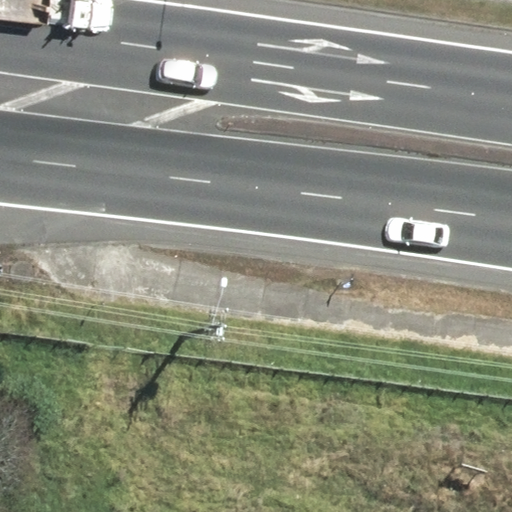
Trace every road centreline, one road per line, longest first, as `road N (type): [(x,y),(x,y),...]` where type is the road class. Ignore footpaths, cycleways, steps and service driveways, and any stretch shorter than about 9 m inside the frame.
road 1 (primary): [(511,225),(162,171),(0,106)]
road 2 (primary): [(0,98),(299,78),(511,105)]
